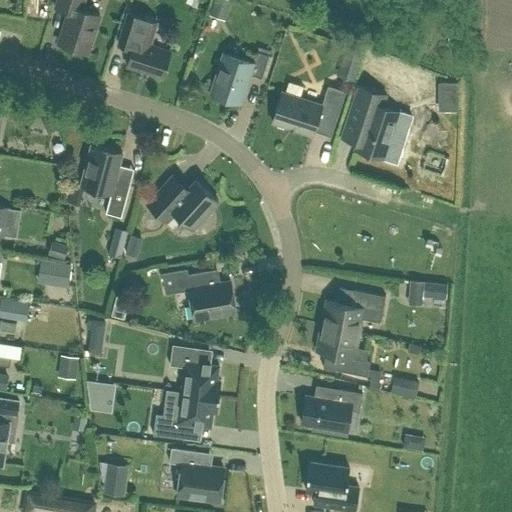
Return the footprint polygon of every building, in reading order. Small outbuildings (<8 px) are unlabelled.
[(82,0),(55,0),(54,4),(68,9),(57,40),(86,49),(99,11),(85,7),(82,1),(82,0)] [(159,19),(143,14),(127,9),(117,41),(131,45),(126,62),(161,73),(169,48),(152,42),(159,19)] [(268,52),(256,48),(252,59),(222,49),(209,89),(239,100),(249,71),(260,74),(268,52)] [(302,85),(288,81),(285,90),(281,88),(271,119),(311,132),(318,110),(329,114),(336,116),(345,90),(327,84),(322,102),(320,101),(299,94),(302,85)] [(442,110),(460,111),(460,82),(442,82),(442,110)] [(377,91),(358,85),(349,113),(364,118),(354,148),(385,158),(385,155),(397,159),(402,143),(391,139),(400,111),(373,102),(377,91)] [(121,149),(90,140),(79,181),(109,189),(104,209),(120,213),(128,182),(113,178),(121,149)] [(172,227),(182,216),(191,225),(217,197),(194,176),(183,188),(173,179),(150,204),(167,219),(165,221),(172,227)] [(0,233),(4,234),(8,207),(0,205),(0,233)] [(114,229),(110,253),(124,256),(128,231),(114,229)] [(52,283),(71,286),(74,265),(54,262),(52,283)] [(211,278),(209,266),(181,271),(162,275),(165,290),(187,286),(193,316),(234,308),(229,277),(215,279),(215,280),(211,278)] [(324,296),(319,321),(358,329),(361,315),(378,318),(384,293),(337,283),(334,298),(324,296)] [(415,303),(448,301),(447,285),(414,287),(415,303)] [(27,304),(0,299),(0,315),(25,320),(27,304)] [(114,304),(112,313),(125,316),(127,307),(114,304)] [(0,317),(0,327),(14,330),(15,322),(1,320),(1,318),(0,317)] [(90,317),(89,328),(97,329),(103,326),(104,319),(90,317)] [(358,329),(319,321),(313,346),(324,349),(321,363),(365,372),(368,357),(364,357),(366,346),(355,343),(358,329)] [(166,388),(219,396),(221,379),(217,379),(219,364),(210,363),(210,362),(203,361),(202,362),(194,361),(196,346),(172,343),(169,364),(184,366),(181,390),(166,388)] [(59,354),(57,370),(75,373),(78,357),(59,354)] [(0,355),(0,363),(8,365),(9,357),(0,355)] [(0,366),(0,385),(12,387),(14,368),(0,366)] [(354,386),(356,373),(343,371),(340,384),(354,386)] [(163,413),(160,434),(184,437),(186,423),(194,424),(194,425),(202,426),(202,425),(211,426),(213,411),(217,412),(219,396),(166,388),(166,389),(181,391),(178,415),(163,413)] [(306,394),(301,422),(313,424),(313,429),(336,433),(336,428),(347,430),(350,412),(359,414),(362,392),(339,388),(336,400),(306,394)] [(0,464),(1,464),(10,413),(17,414),(19,401),(0,398),(0,464)] [(182,462),(177,494),(219,500),(223,467),(182,462)] [(309,465),(305,489),(331,493),(329,505),(356,508),(358,491),(346,489),(349,471),(309,465)] [(105,476),(103,491),(125,494),(127,479),(105,476)] [(27,490),(23,511),(92,511),(94,502),(27,490)]
